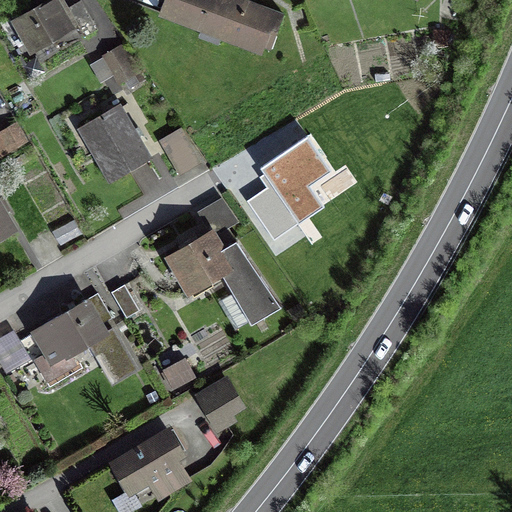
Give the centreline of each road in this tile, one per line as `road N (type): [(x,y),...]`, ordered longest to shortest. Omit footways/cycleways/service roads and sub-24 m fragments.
road 1 (primary): [(511,97),(413,290),(257,511)]
road 2 (residential): [(0,307),(217,181)]
road 3 (residential): [(18,511),(181,420),(196,439)]
